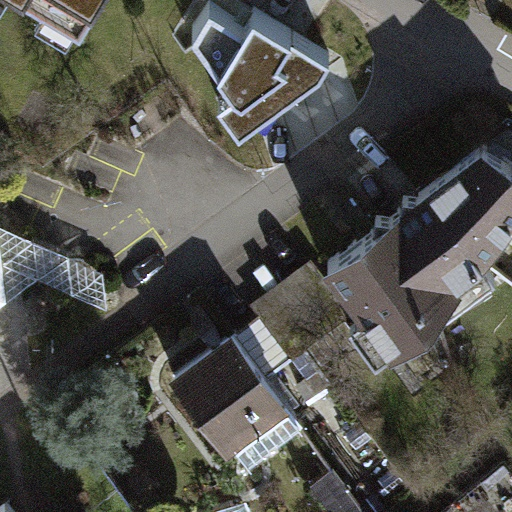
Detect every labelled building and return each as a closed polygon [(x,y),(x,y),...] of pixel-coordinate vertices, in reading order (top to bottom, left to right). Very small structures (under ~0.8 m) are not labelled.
[(97,0),(26,0),(78,32),(97,0)] [(259,32),(220,12),(205,38),(245,95),(228,107),(250,138),(330,75),(339,57),(267,18),(259,32)] [(511,159),(475,137),(423,177),(480,257),(511,214),(511,159)] [(423,177),(362,219),(429,312),(436,303),(440,308),(490,272),(480,257),(423,177)] [(357,310),(340,321),(367,356),(429,312),(362,219),(316,254),(357,310)] [(0,307),(3,305),(36,279),(105,303),(104,266),(0,222),(0,307)] [(308,259),(277,281),(313,330),(343,308),(308,259)] [(277,281),(243,305),(279,355),(313,330),(277,281)] [(222,333),(162,376),(225,465),(285,423),(222,333)] [(210,511),(263,511),(258,496),(210,511)] [(0,511),(16,511),(8,501),(0,507),(0,511)]
